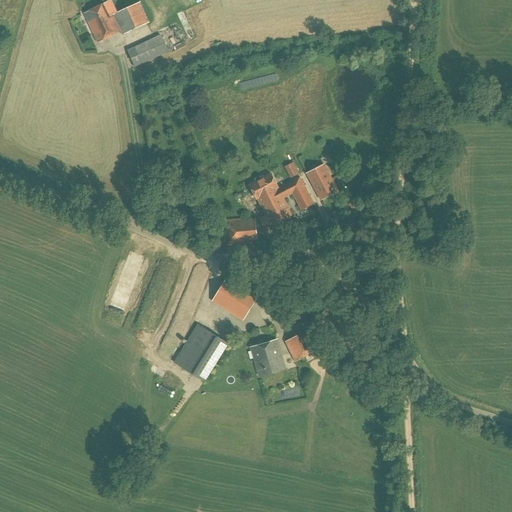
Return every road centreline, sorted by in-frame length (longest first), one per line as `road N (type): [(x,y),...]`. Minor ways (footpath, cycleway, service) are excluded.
road 1 (unclassified): [(511,423),(431,388),(365,298),(322,264),(291,255),(202,254),(0,173)]
road 2 (track): [(413,0),(396,278),(409,385),(411,511)]
